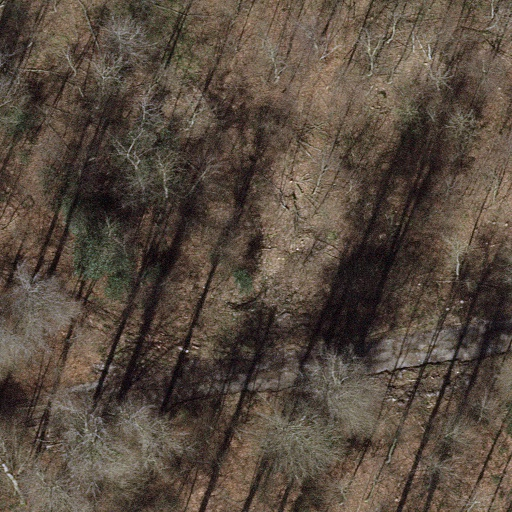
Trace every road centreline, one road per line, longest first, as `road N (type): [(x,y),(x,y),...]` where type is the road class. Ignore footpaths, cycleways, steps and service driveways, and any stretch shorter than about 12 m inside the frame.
road 1 (track): [(511,334),(0,402)]
road 2 (motorway): [(511,334),(403,511)]
